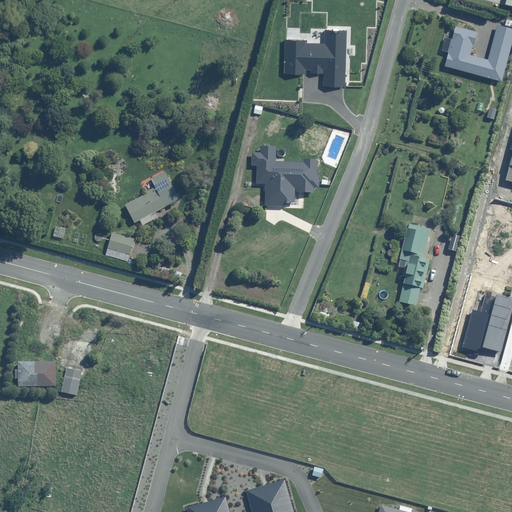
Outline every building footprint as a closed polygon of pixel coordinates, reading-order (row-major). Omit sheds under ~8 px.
[(303,130),(302,133),(284,196),(302,201),(320,135),(303,130)] [(180,199),(166,172),(151,180),(156,188),(125,205),(134,223),(141,220),(144,226),(159,217),(156,212),(180,199)] [(406,267),(403,283),(399,302),(418,305),(434,228),(407,223),(399,266),(406,267)] [(66,227),(55,226),(54,237),(65,237),(66,227)] [(129,260),(135,238),(111,232),(106,254),(129,260)] [(391,237),(374,232),(373,240),(389,245),(391,237)] [(18,378),(18,385),(56,385),(56,362),(18,362),(18,369),(14,369),(14,378),(18,378)] [(67,367),(63,388),(62,392),(78,395),(83,371),(67,367)] [(142,388),(118,385),(116,400),(140,404),(142,388)] [(324,470),(312,468),(311,476),(322,479),(324,470)] [(295,511),(286,478),(245,489),(251,511),(231,511),(227,497),(189,507),(189,511),(295,511)]
